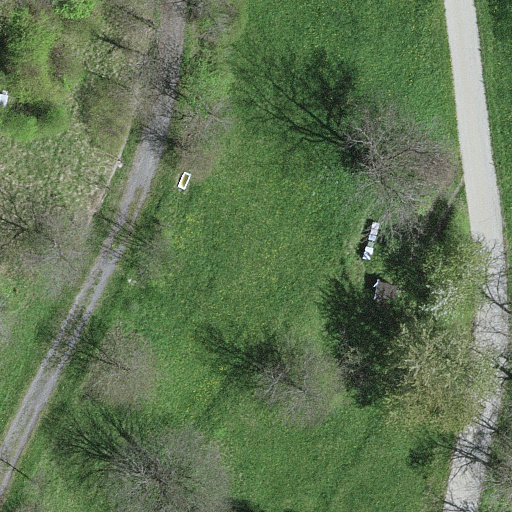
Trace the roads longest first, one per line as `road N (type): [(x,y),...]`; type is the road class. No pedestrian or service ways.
road 1 (track): [(0,493),(151,168),(171,0)]
road 2 (residential): [(453,0),(482,256),(476,370),(449,511)]
